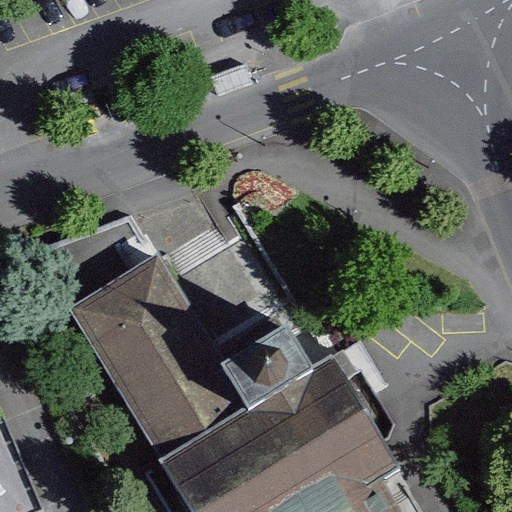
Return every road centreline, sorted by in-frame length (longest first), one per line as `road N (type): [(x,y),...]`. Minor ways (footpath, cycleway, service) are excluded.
road 1 (residential): [(426,44),(0,201)]
road 2 (residential): [(426,44),(511,224)]
